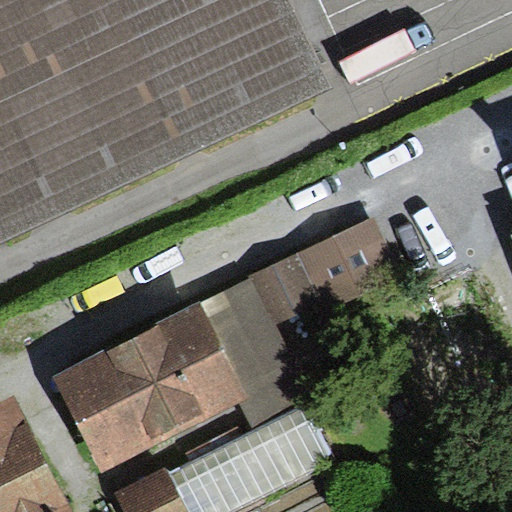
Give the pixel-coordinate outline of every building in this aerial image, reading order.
[(0,0),(0,222),(305,80),(310,90),(315,88),(274,4),(271,0),(0,0)] [(511,0),(327,0),(357,76),(456,38),(453,30),(511,6),(511,0)] [(452,191),(442,168),(419,177),(428,201),(452,191)] [(320,303),(393,269),(373,226),(250,284),(267,319),(316,296),(320,303)] [(195,314),(66,380),(108,463),(126,454),(121,443),(232,387),(195,314)] [(304,402),(126,494),(135,511),(226,511),(333,459),(304,402)] [(0,511),(58,511),(6,410),(0,413),(0,511)]
